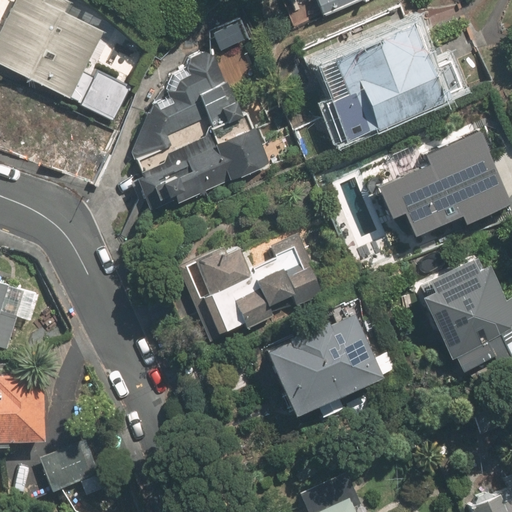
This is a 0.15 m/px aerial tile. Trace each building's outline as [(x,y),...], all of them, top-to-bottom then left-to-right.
[(0,0),(0,72),(59,102),(61,99),(107,121),(123,89),(93,74),(97,65),(116,74),(121,63),(91,48),(100,31),(57,10),(61,0),(0,0)] [(314,20),(359,0),(303,0),(282,9),(289,27),(313,17),(314,20)] [(360,136),(437,100),(436,97),(456,87),(436,44),(415,54),(398,18),(309,61),(326,96),(308,104),(328,147),(358,132),(360,136)] [(229,118),(203,49),(171,61),(174,68),(142,109),(125,161),(162,147),(159,137),(192,125),(194,131),(229,118)] [(108,160),(61,135),(68,121),(11,91),(0,85),(0,148),(26,161),(90,194),(108,160)] [(196,137),(152,156),(155,164),(125,177),(141,216),(262,165),(245,126),(200,145),(196,137)] [(385,205),(395,232),(496,193),(471,128),(350,176),(365,213),(385,205)] [(323,293),(289,217),(286,212),(171,265),(190,307),(197,304),(212,335),(238,324),(241,330),(323,293)] [(458,268),(453,257),(406,281),(413,295),(403,300),(436,364),(442,361),(448,372),(483,354),(490,367),(511,356),(511,319),(480,257),(458,268)] [(368,376),(336,307),(245,349),(277,418),(368,376)] [(0,446),(30,447),(32,374),(0,373),(0,446)] [(511,511),(511,481),(461,503),(464,511),(511,511)] [(352,511),(346,496),(308,511),(352,511)]
